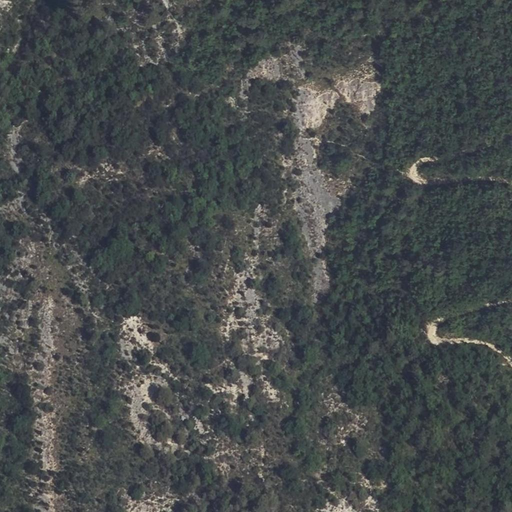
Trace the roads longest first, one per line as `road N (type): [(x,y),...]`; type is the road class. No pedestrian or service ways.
road 1 (track): [(511,127),(436,152),(418,172),(511,183)]
road 2 (track): [(511,298),(443,309),(434,321),(440,335),(511,358)]
